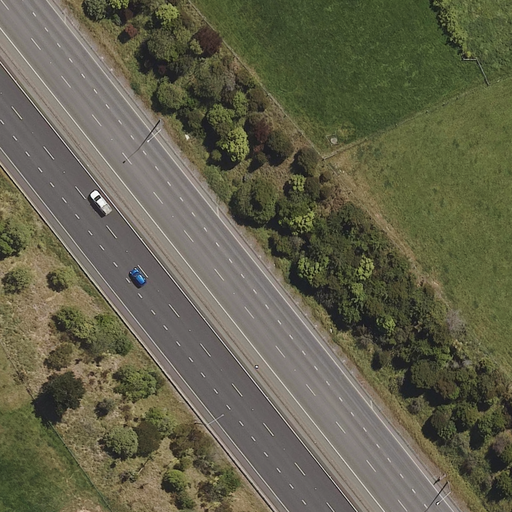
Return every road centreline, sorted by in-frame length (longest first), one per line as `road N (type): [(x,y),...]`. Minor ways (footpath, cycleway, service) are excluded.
road 1 (motorway): [(0,0),(407,511)]
road 2 (motorway): [(333,511),(0,91)]
